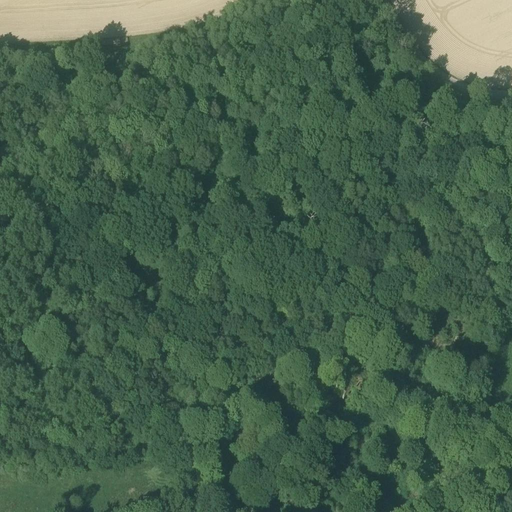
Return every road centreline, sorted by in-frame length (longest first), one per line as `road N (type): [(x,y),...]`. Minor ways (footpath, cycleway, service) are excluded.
road 1 (track): [(397,28),(0,223)]
road 2 (residential): [(511,95),(472,94),(426,69),(382,0)]
